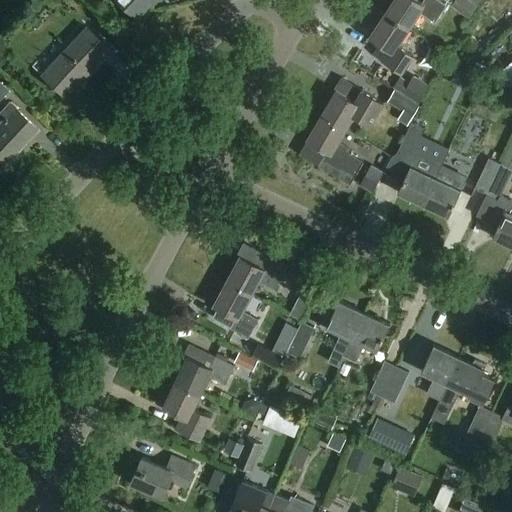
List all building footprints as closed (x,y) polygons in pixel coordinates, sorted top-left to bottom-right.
[(118,0),(138,18),(154,0),(156,0),(158,1),(158,0),(118,0)] [(417,0),(394,0),(386,13),(409,28),(420,12),(435,23),(447,5),(438,0),(424,0),(423,3),(417,0)] [(478,4),(473,0),(455,0),(452,6),(469,18),(478,4)] [(409,28),(386,13),(370,36),(391,50),(384,60),(402,72),(414,55),(398,45),(409,28)] [(111,51),(86,28),(41,76),(63,97),(80,79),(83,81),(111,51)] [(511,61),(503,70),(511,80),(511,61)] [(414,75),(410,82),(405,79),(399,90),(418,103),(426,91),(430,85),(414,75)] [(0,82),(0,100),(9,90),(0,82)] [(337,88),(322,114),(347,129),(355,115),(372,124),(386,101),(364,88),(357,100),(337,88)] [(388,101),(395,105),(412,116),(413,116),(420,104),(395,90),(388,101)] [(0,169),(37,129),(9,103),(0,111),(0,118),(2,120),(0,122),(0,169)] [(347,129),(322,114),(308,138),(328,150),(319,165),(352,184),(365,161),(338,145),(347,129)] [(414,118),(403,149),(419,154),(429,123),(414,118)] [(501,194),(511,171),(511,168),(489,158),(475,188),(487,194),(499,200),(501,194)] [(398,192),(423,204),(436,176),(411,164),(398,192)] [(373,192),(383,172),(371,165),(360,185),(373,192)] [(436,176),(423,204),(449,216),(462,188),(436,176)] [(493,215),(501,219),(493,237),(511,245),(511,199),(501,194),(499,200),(487,194),(477,215),(490,221),(493,215)] [(261,266),(240,255),(227,280),(252,293),(259,280),(275,289),(287,266),(267,255),(261,266)] [(252,293),(227,280),(213,304),(218,307),(212,318),(247,338),(258,319),(242,311),(252,293)] [(302,320),(311,303),(300,296),(291,314),(302,320)] [(326,327),(341,334),(328,361),(340,366),(352,339),(365,312),(339,300),(326,327)] [(365,312),(352,339),(377,351),(389,324),(365,312)] [(315,327),(302,322),(288,353),(301,358),(315,327)] [(278,368),(284,355),(259,343),(253,355),(278,368)] [(427,393),(439,399),(459,356),(434,344),(421,371),(435,378),(427,393)] [(239,352),(234,362),(253,371),(258,361),(239,352)] [(174,381),(200,393),(209,375),(225,383),(234,364),(214,355),(209,365),(187,355),(174,381)] [(473,363),(459,356),(439,399),(453,406),(461,390),(472,395),(471,397),(484,402),(494,379),(482,374),(486,365),(474,359),(473,363)] [(382,396),(397,366),(385,361),(371,391),(382,396)] [(397,366),(382,396),(395,402),(410,371),(397,366)] [(192,410),(200,393),(174,381),(162,406),(185,417),(180,428),(199,437),(208,418),(192,410)] [(246,401),(242,409),(256,416),(263,402),(254,398),(246,401)] [(511,399),(504,416),(503,418),(503,419),(511,422),(511,399)] [(264,423),(280,430),(287,412),(271,405),(264,423)] [(466,436),(477,441),(492,410),(480,405),(466,436)] [(503,418),(504,416),(492,410),(477,441),(490,447),(503,419),(503,418)] [(314,421),(328,427),(333,418),(319,411),(314,421)] [(397,426),(387,448),(405,456),(416,434),(397,426)] [(332,443),(346,448),(351,432),(338,427),(332,443)] [(248,437),(244,445),(240,456),(236,465),(252,471),(263,444),(248,437)] [(225,450),(240,456),(244,445),(230,439),(225,450)] [(302,469),(310,450),(298,445),(290,463),(302,469)] [(375,453),(356,446),(349,463),(368,471),(375,453)] [(195,466),(170,455),(166,467),(141,457),(130,483),(164,497),(171,481),(187,487),(195,466)] [(400,466),(392,488),(415,497),(423,475),(400,466)] [(227,473),(216,468),(208,487),(219,491),(227,473)] [(452,504),(459,483),(447,479),(440,499),(452,504)] [(241,511),(267,511),(275,494),(242,480),(234,502),(244,506),(241,511)] [(464,508),(473,511),(486,511),(491,501),(471,493),(464,508)] [(305,511),(307,507),(289,500),(276,494),(275,494),(267,511),(305,511)]
